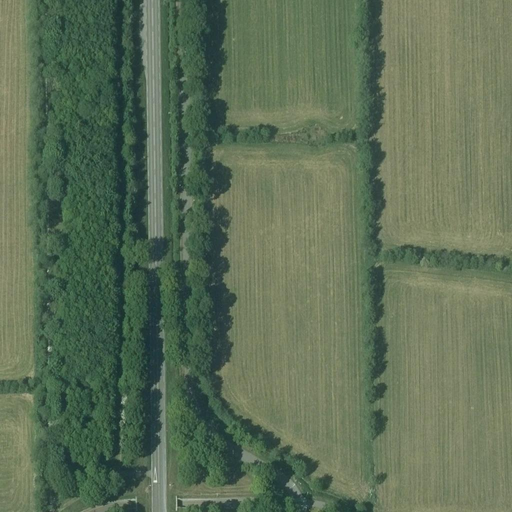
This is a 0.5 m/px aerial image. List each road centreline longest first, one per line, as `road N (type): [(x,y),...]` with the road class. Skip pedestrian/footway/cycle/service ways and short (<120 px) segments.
road 1 (unclassified): [(302,511),(281,478),(207,429),(191,398),(182,0)]
road 2 (unknown): [(55,511),(58,499),(118,477),(118,0)]
road 3 (primary): [(158,511),(151,0)]
